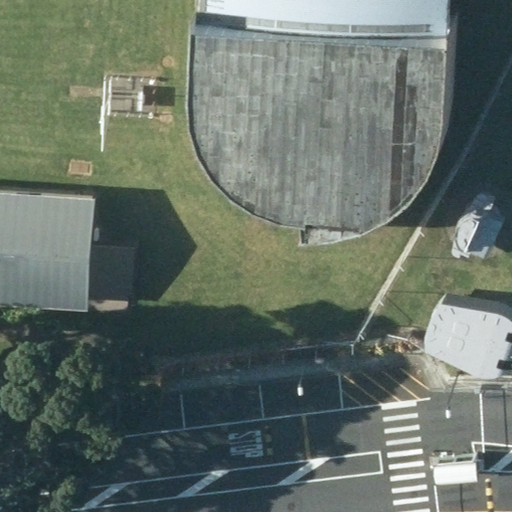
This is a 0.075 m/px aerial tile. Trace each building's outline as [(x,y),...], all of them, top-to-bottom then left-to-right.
[(220,0),(217,64),(216,83),(218,102),(222,121),(230,139),(241,156),(255,169),(270,182),(286,191),(304,198),(324,202),(324,218),(324,220),(345,219),(368,216),(388,209),(409,197),(426,184),(441,169),(455,151),(464,130),(471,110),(474,88),(473,89),(476,0),(220,0)] [(0,288),(104,295),(108,187),(0,180),(0,288)] [(472,250),(487,256),(502,219),(487,213),(493,198),(475,191),(450,253),(468,260),(472,250)] [(511,320),(500,309),(439,300),(432,310),(424,330),(425,351),(482,380),(499,380),(511,376),(511,371),(511,320)] [(477,461),(434,463),(435,483),(478,481),(477,461)]
